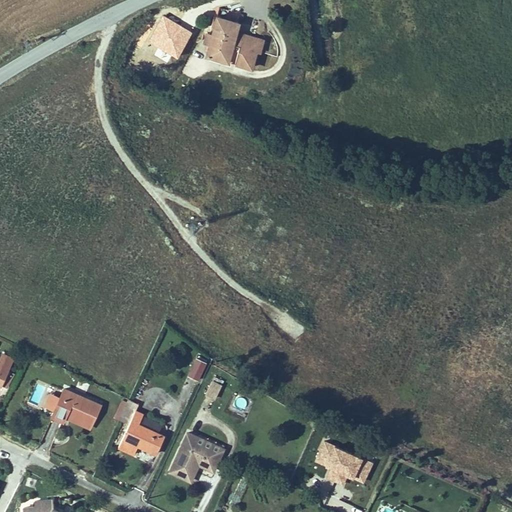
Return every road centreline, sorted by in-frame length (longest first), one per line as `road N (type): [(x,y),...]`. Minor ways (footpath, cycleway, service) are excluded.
road 1 (tertiary): [(140,0),(0,75)]
road 2 (residential): [(0,442),(143,511)]
